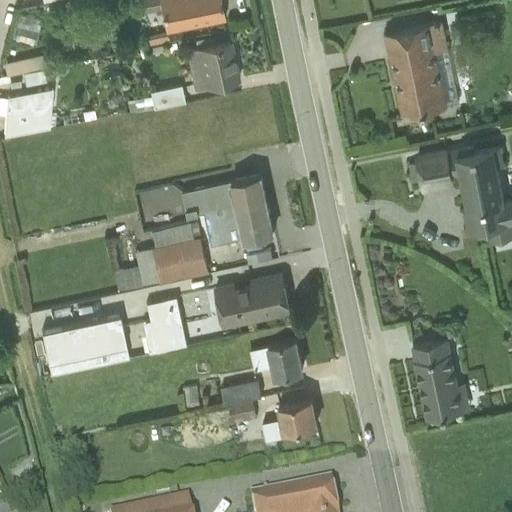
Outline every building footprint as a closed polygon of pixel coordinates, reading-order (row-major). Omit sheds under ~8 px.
[(140,0),(143,13),(161,10),(165,30),(223,18),(219,0),(140,0)] [(17,13),(11,38),(34,44),(40,18),(17,13)] [(442,20),(385,32),(402,114),(458,103),(442,20)] [(135,38),(153,36),(152,27),(134,30),(135,38)] [(228,42),(185,50),(193,88),(236,78),(228,42)] [(5,76),(44,67),(41,54),(2,63),(5,76)] [(24,85),(45,81),(42,69),(22,73),(24,85)] [(135,112),(184,102),(180,84),(149,91),(150,95),(141,97),(140,94),(132,95),(133,99),(132,99),(135,112)] [(2,136),(48,127),(51,87),(6,96),(2,136)] [(489,241),(511,235),(511,225),(511,220),(511,199),(511,197),(504,198),(497,166),(504,164),(500,146),(457,155),(456,150),(447,152),(447,150),(416,156),(417,161),(408,163),(412,181),(421,179),(423,188),(453,182),(452,175),(458,174),(465,207),(463,207),(467,228),(486,224),(489,241)] [(203,212),(265,198),(260,174),(182,190),(187,215),(203,212)] [(168,215),(163,182),(121,187),(126,220),(168,215)] [(409,209),(419,214),(428,194),(419,190),(409,209)] [(265,198),(203,212),(210,244),(242,237),(243,238),(272,232),(265,198)] [(157,281),(158,283),(209,272),(196,220),(150,231),(153,246),(150,246),(157,281)] [(431,222),(437,254),(448,252),(443,220),(431,222)] [(157,281),(150,246),(133,250),(136,265),(133,265),(129,242),(116,244),(119,267),(112,269),(116,289),(157,281)] [(213,285),(222,325),(289,311),(282,278),(281,273),(234,284),(234,281),(213,285)] [(176,296),(145,303),(155,351),(186,344),(176,296)] [(267,345),(249,349),(254,369),(271,366),(273,375),(302,369),(295,338),(266,344),(267,345)] [(414,360),(426,418),(469,409),(463,381),(457,383),(447,338),(412,345),(415,360),(414,360)] [(258,379),(220,386),(224,404),(261,396),(258,379)] [(165,401),(177,400),(175,383),(163,384),(165,401)] [(185,410),(199,407),(195,385),(181,387),(185,410)] [(231,422),(256,417),(252,398),(227,404),(231,422)] [(310,398),(276,405),(279,418),(262,422),(265,439),(302,432),(301,427),(316,424),(310,398)] [(220,488),(216,471),(187,478),(191,495),(220,488)] [(334,511),(328,480),(248,497),(250,511),(334,511)] [(189,511),(186,496),(109,511),(189,511)]
